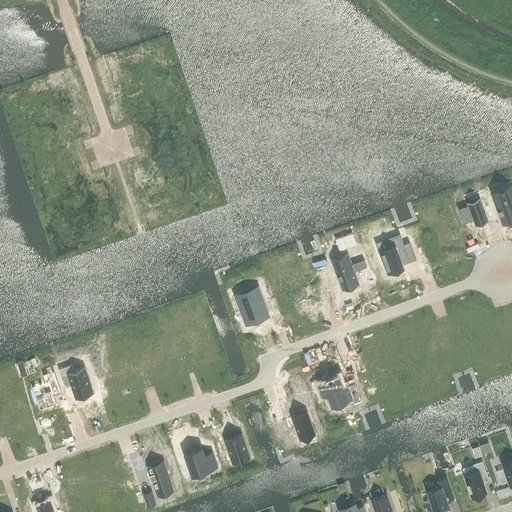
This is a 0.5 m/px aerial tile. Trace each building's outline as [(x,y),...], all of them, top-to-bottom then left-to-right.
[(511,191),(495,198),(504,222),(511,218),(511,191)] [(479,197),(466,202),(475,225),(488,221),(479,197)] [(384,248),(375,252),(381,268),(382,267),(384,274),(395,270),(394,267),(399,265),(398,263),(405,261),(396,235),(381,241),(384,248)] [(350,261),(336,267),(344,289),(358,283),(354,272),(367,267),(364,260),(351,264),(350,261)] [(257,286),(240,293),(247,312),(242,314),(246,325),(251,323),(264,318),(256,298),(261,297),(257,286)] [(175,312),(177,320),(198,313),(196,305),(175,312)] [(123,325),(111,329),(118,350),(130,345),(123,325)] [(118,366),(114,357),(105,360),(109,369),(108,369),(114,385),(134,378),(133,374),(139,372),(135,359),(128,362),(118,366)] [(23,362),(23,361),(17,363),(22,376),(27,374),(25,366),(27,366),(25,362),(23,362)] [(74,371),(71,364),(58,369),(65,388),(71,385),(75,397),(92,391),(84,367),(74,371)] [(46,382),(32,387),(39,410),(57,404),(54,396),(62,394),(54,371),(43,375),(46,382)] [(339,375),(316,384),(321,398),(327,396),(331,407),(344,402),(345,406),(361,400),(359,396),(354,383),(348,385),(344,387),(339,375)] [(306,412),(292,417),(302,441),(315,435),(306,412)] [(241,434),(224,439),(232,462),(249,457),(241,434)] [(472,448),(475,457),(482,455),(479,446),(472,448)] [(216,467),(211,452),(203,455),(201,447),(184,453),(192,475),(216,467)] [(511,456),(501,460),(504,468),(508,481),(510,484),(511,483),(511,456)] [(163,461),(148,466),(150,472),(150,473),(148,474),(151,480),(152,479),(156,490),(171,484),(163,461)] [(475,471),(464,474),(472,497),(486,493),(480,475),(486,473),(482,461),(473,464),(475,471)] [(508,481),(504,468),(496,470),(501,484),(508,481)] [(125,473),(112,478),(120,500),(128,497),(131,504),(143,499),(138,484),(130,487),(125,473)] [(434,510),(448,505),(445,496),(452,494),(446,476),(438,479),(440,485),(427,490),(430,498),(424,500),(428,509),(433,507),(434,510)] [(152,492),(144,495),(147,506),(156,503),(152,492)] [(391,511),(386,495),(371,500),(375,511),(391,511)] [(53,511),(49,499),(35,504),(38,511),(53,511)] [(340,511),(364,511),(363,506),(356,508),(355,503),(354,503),(339,508),(340,511)]
